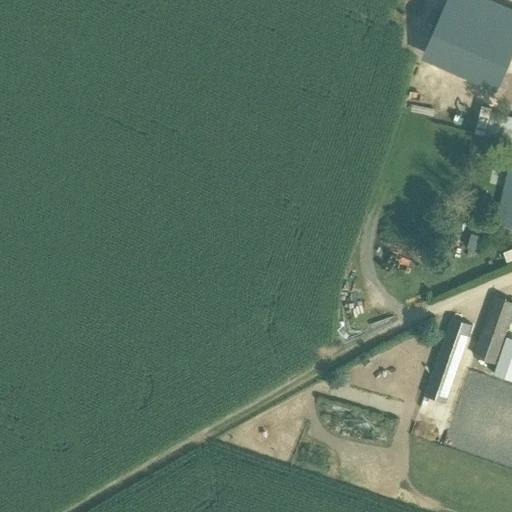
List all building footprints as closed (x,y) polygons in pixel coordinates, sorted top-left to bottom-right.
[(505,72),(511,55),(511,9),(491,0),(447,0),(431,40),(505,72)] [(511,156),(495,226),(511,229),(511,156)] [(511,303),(494,297),(475,357),(496,363),(511,313),(511,303)] [(433,383),(424,381),(421,392),(441,399),(466,320),(446,314),(444,320),(452,322),(433,383)] [(380,387),(353,379),(348,398),(375,406),(380,387)]
